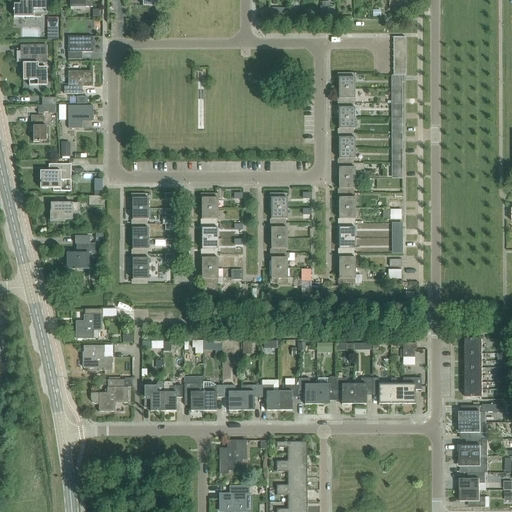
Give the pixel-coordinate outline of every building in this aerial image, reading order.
[(41,13),(46,13),(46,1),(43,1),(43,0),(26,0),(20,1),(20,5),(14,5),(14,9),(13,9),(13,11),(14,11),(14,17),(34,17),(33,15),(41,15),(41,13)] [(56,19),(48,19),(48,40),(56,40),(56,19)] [(90,53),(90,37),(70,37),(70,52),(68,52),(68,60),(79,60),(79,53),(90,53)] [(29,86),(47,86),(47,68),(38,68),(38,64),(47,64),(46,45),(20,45),(20,67),(23,68),(23,81),(28,81),(28,82),(29,82),(29,86)] [(79,88),(90,87),(90,72),(65,72),(65,87),(61,87),(61,94),(79,94),(79,88)] [(354,89),(354,81),(354,79),(350,79),(350,74),(338,74),(338,79),(338,89),(354,89)] [(354,99),(354,89),(338,89),(338,100),(338,104),(350,104),(350,99),(354,99)] [(338,119),(354,119),(354,108),(350,108),(350,104),(338,104),(338,108),(338,119)] [(79,122),(90,122),(90,106),(70,107),(70,121),(68,121),(68,129),(79,129),(79,122)] [(33,143),(38,143),(40,143),(40,142),(47,142),(46,127),(44,127),(44,117),(31,117),(31,132),(33,132),(33,142),(33,143)] [(338,134),(351,134),(351,130),(354,130),(354,119),(338,119),(338,130),(338,134)] [(351,138),(351,134),(338,134),(339,138),(338,138),(338,149),(354,149),(354,138),(351,138)] [(354,159),(354,149),(338,149),(338,160),(339,159),(339,164),(353,164),(353,159),(354,159)] [(353,164),(339,164),(339,168),(338,168),(338,179),(354,179),(354,171),(363,171),(363,164),(353,164)] [(61,180),(71,180),(71,165),(53,165),(53,172),(40,172),(40,189),(53,189),(53,191),(61,191),(61,180)] [(339,194),(351,193),(351,189),(355,189),(354,179),(338,179),(338,189),(339,189),(339,194)] [(338,209),(355,208),(355,198),(351,198),(351,193),(339,194),(339,198),(338,198),(338,209)] [(217,209),(217,198),(220,198),(220,194),(202,194),(202,199),(201,199),(201,209),(217,209)] [(287,198),(286,198),(286,194),(271,194),(271,198),(270,198),(270,209),(287,209),(287,198)] [(132,210),(148,209),(148,199),(144,199),(144,195),(133,195),(133,199),(132,199),(132,210)] [(103,205),(103,197),(89,197),(89,205),(103,205)] [(72,212),(79,212),(79,204),(51,204),(51,211),(50,211),(50,220),(72,220),(72,212)] [(339,224),(351,224),(351,219),(355,219),(355,208),(338,209),(338,219),(339,219),(339,224)] [(148,224),(148,220),(148,209),(132,210),(132,220),(133,220),(133,225),(154,224),(148,224)] [(217,219),(217,209),(201,209),(201,220),(202,220),(202,224),(216,224),(216,219),(217,219)] [(287,224),(287,219),(287,209),(270,209),(270,219),(271,219),(271,224),(287,224)] [(389,210),(389,219),(401,219),(401,210),(389,210)] [(148,239),(148,229),(154,229),(154,224),(133,225),(133,229),(132,229),(132,240),(148,239)] [(217,239),(217,229),(217,224),(216,224),(202,224),(202,229),(201,229),(201,239),(217,239)] [(287,239),(287,228),(289,228),(289,224),(287,224),(271,224),(271,229),(270,229),(270,239),(287,239)] [(338,239),(355,238),(355,228),(351,228),(351,224),(339,224),(339,228),(338,228),(338,239)] [(88,270),(88,268),(88,255),(95,255),(95,247),(91,247),(91,244),(89,244),(89,237),(76,237),(76,244),(78,244),(78,254),(67,254),(67,270),(88,270)] [(339,253),(351,253),(351,249),(355,249),(355,238),(338,239),(338,249),(339,249),(339,253)] [(147,254),(147,250),(148,250),(148,239),(132,240),(132,250),(133,250),(133,255),(147,254)] [(218,247),(217,239),(201,239),(201,250),(202,250),(202,254),(222,254),(222,247),(218,247)] [(286,254),(286,249),(287,249),(287,239),(270,239),(270,249),(271,249),(271,254),(286,254)] [(351,258),(351,253),(339,253),(339,258),(338,258),(338,269),(355,268),(355,258),(351,258)] [(148,259),(147,259),(147,254),(133,255),(133,259),(132,259),(132,269),(148,269),(148,259)] [(218,269),(218,258),(218,254),(222,254),(202,254),(202,259),(201,259),(201,269),(218,269)] [(287,269),(287,258),(289,258),(289,254),(286,254),(271,254),(271,258),(271,269),(287,269)] [(355,283),(355,279),(355,268),(338,269),(339,279),(339,283),(355,283)] [(148,280),(148,269),(132,269),(132,280),(133,280),(133,284),(145,284),(145,280),(148,280)] [(218,269),(201,269),(201,280),(202,280),(202,284),(214,284),(214,279),(218,279),(218,269)] [(287,269),(271,269),(271,279),(271,284),(283,284),(283,279),(287,279),(287,269)] [(401,270),(388,270),(388,279),(401,279),(401,270)] [(101,316),(102,316),(102,310),(85,310),(85,316),(84,316),(84,322),(76,322),(76,339),(98,339),(98,330),(101,330),(101,316)] [(103,371),(112,371),(112,358),(103,358),(103,353),(104,353),(104,346),(83,346),(83,352),(82,352),(82,367),(84,369),(103,369),(103,371)] [(414,378),(402,378),(402,385),(402,405),(415,404),(415,390),(421,390),(421,378),(414,378)] [(316,385),(309,385),(309,379),(298,379),(298,386),(298,391),(304,391),(304,405),(316,405),(316,385)] [(329,391),(335,391),(335,379),(328,379),(329,385),(316,385),(316,405),(329,405),(329,391)] [(353,405),(353,385),(346,385),(346,379),(335,379),(335,391),(341,391),(341,405),(353,405)] [(366,391),(372,391),(372,379),(360,379),(360,385),(353,385),(353,405),(366,405),(366,391)] [(390,405),(390,385),(378,385),(378,379),(372,379),(372,391),(378,391),(378,405),(390,405)] [(402,405),(402,385),(396,385),(396,379),(390,379),(390,385),(390,405),(402,405)] [(107,393),(90,393),(90,399),(91,401),(92,403),(94,404),(96,405),(98,405),(98,412),(115,412),(115,403),(128,403),(128,387),(124,387),(124,380),(107,380),(107,388),(107,393)] [(155,386),(144,386),(144,398),(150,398),(150,412),(163,412),(163,393),(163,382),(158,382),(155,386)] [(182,398),(182,386),(172,386),(172,382),(163,382),(163,393),(163,412),(176,412),(176,398),(182,398)] [(190,412),(203,412),(203,383),(203,384),(184,384),(184,398),(190,398),(190,412)] [(222,386),(216,386),(210,383),(203,383),(203,412),(216,412),(216,398),(222,398),(222,386)] [(241,411),(241,392),(235,392),(235,386),(222,386),(222,398),(228,398),(228,412),(241,411)] [(254,398),(260,398),(260,386),(247,386),(247,392),(241,392),(241,411),(254,411),(254,398)] [(279,411),(279,392),(273,392),(273,386),(260,386),(260,398),(266,398),(266,411),(279,411)] [(298,398),(298,391),(298,386),(285,386),(285,392),(279,392),(279,411),(292,411),(292,398),(298,398)] [(480,423),(479,413),(482,413),(482,406),(470,406),(470,413),(459,413),(459,423),(480,423)] [(482,433),(486,433),(486,423),(480,423),(459,423),(459,434),(470,434),(470,440),(482,440),(482,433)] [(488,440),(482,440),(470,440),(470,446),(460,446),(460,457),(480,457),(488,457),(488,440)] [(246,454),(246,441),(232,442),(232,449),(220,449),(220,474),(228,474),(228,471),(241,471),(241,454),(246,454)] [(287,455),(306,455),(306,442),(276,442),(276,448),(287,448),(287,455)] [(276,467),(306,466),(306,455),(287,455),(287,461),(276,461),(276,467)] [(488,457),(480,457),(460,457),(460,467),(470,467),(470,474),(485,474),(488,474),(488,457)] [(287,479),(307,478),(306,466),(276,467),(276,472),(287,472),(287,479)] [(460,491),(480,491),(480,484),(485,484),(485,474),(471,474),(471,480),(459,480),(460,491)] [(276,491),(307,491),(307,478),(287,479),(287,485),(276,485),(276,491)] [(245,495),(249,495),(248,487),(230,487),(230,494),(219,495),(219,511),(236,511),(245,511),(245,495)] [(287,503),(307,503),(307,491),(276,491),(276,496),(287,496),(287,503)] [(471,508),(485,508),(485,498),(480,498),(480,491),(460,491),(460,502),(471,502),(471,508)] [(276,511),(306,511),(307,503),(287,503),(287,509),(276,509),(276,511)]
